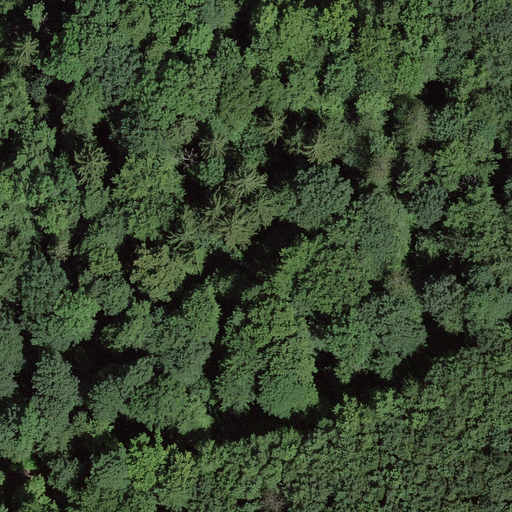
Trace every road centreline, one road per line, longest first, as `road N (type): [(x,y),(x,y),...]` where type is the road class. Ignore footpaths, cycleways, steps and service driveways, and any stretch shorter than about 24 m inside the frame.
road 1 (track): [(511,328),(402,398),(321,433),(223,457),(0,477)]
road 2 (track): [(0,41),(328,85)]
road 3 (track): [(0,38),(129,0)]
